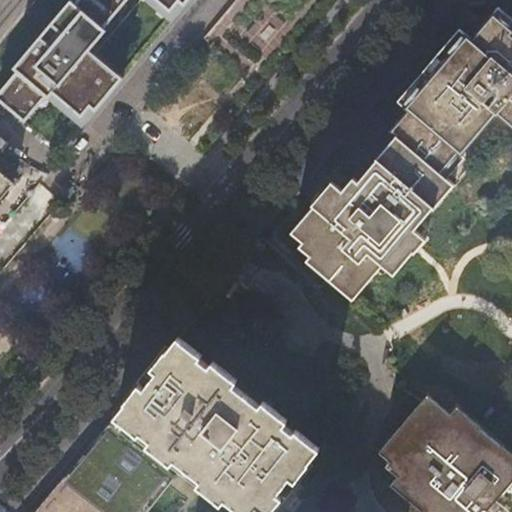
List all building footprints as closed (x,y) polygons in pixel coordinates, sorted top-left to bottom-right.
[(77,0),(76,2),(72,0),(71,0),(52,23),(64,32),(53,45),(42,35),(15,67),(18,69),(0,91),(0,98),(26,120),(39,106),(33,101),(42,90),(84,125),(125,77),(93,49),(110,28),(102,22),(120,0),(124,0),(128,3),(129,0),(150,0),(174,20),(190,0),(77,0)] [(408,109),(391,130),(396,135),(440,172),(443,175),(460,155),(464,157),(498,116),(511,127),(511,36),(511,34),(511,30),(492,14),(471,40),(464,34),(404,106),(408,109)] [(443,175),(440,172),(396,135),(376,158),(377,159),(358,181),(353,177),(342,190),(332,181),(311,205),(313,206),(291,233),(303,242),(299,247),(310,255),(306,260),(328,278),(353,299),(377,271),(383,265),(389,270),(394,274),(413,251),(414,252),(426,239),(420,233),(414,229),(421,221),(433,207),(434,208),(454,184),(443,175)] [(0,200),(14,183),(0,171),(0,200)] [(179,337),(116,417),(181,469),(183,466),(200,479),(198,482),(222,502),(225,499),(234,506),(232,509),(235,511),(269,511),(310,462),(310,463),(321,449),(296,429),(293,432),(284,424),(288,420),(263,401),(260,405),(234,385),(238,380),(213,361),(209,365),(200,358),(202,355),(179,337)] [(511,511),(511,453),(502,445),(501,446),(479,427),(480,426),(457,406),(450,414),(427,395),(398,429),(379,452),(390,461),(385,466),(398,476),(391,484),(422,510),(420,511),(511,511)] [(146,511),(181,469),(116,417),(110,413),(24,511),(146,511)] [(235,511),(232,509),(234,506),(225,499),(222,502),(198,482),(200,479),(183,466),(181,469),(146,511),(235,511)]
